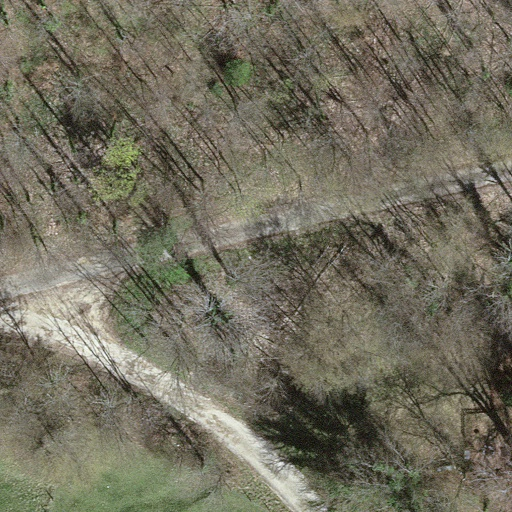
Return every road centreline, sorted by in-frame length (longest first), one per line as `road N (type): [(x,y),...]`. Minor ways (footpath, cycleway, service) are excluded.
road 1 (track): [(511,179),(0,293)]
road 2 (track): [(0,316),(59,339),(241,444),(297,511)]
